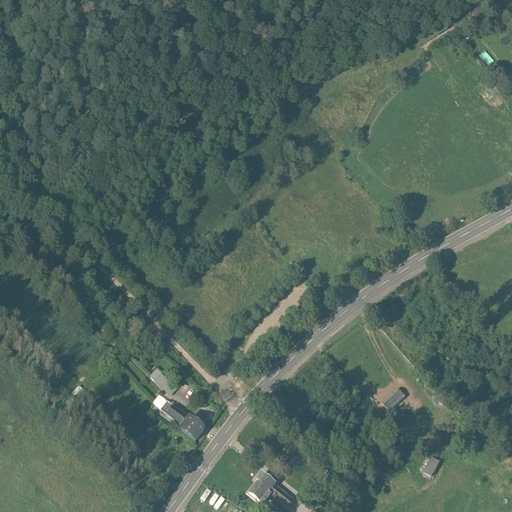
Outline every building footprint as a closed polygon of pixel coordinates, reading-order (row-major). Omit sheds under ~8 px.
[(398,391),(386,401),(394,409),(405,399),(398,391)] [(204,432),(172,408),(166,416),(182,428),(179,432),(195,444),(204,432)] [(313,429),(296,415),(288,425),(305,439),(313,429)] [(431,478),(439,464),(423,455),(415,469),(431,478)] [(276,486),(262,476),(258,481),(260,483),(250,495),(263,505),(270,496),(288,509),(294,502),(275,487),(276,486)]
